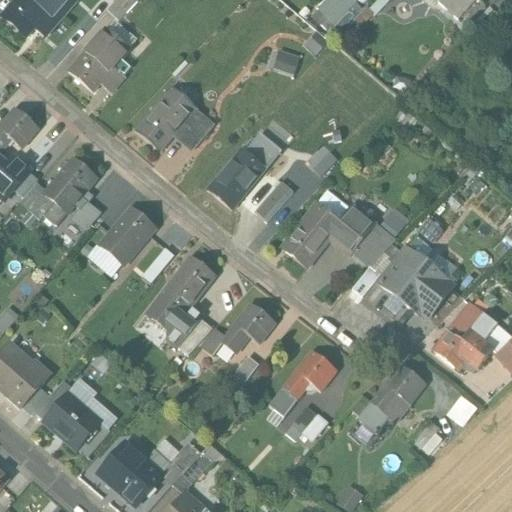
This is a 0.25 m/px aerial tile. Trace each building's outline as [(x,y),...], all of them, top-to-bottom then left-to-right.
[(74,5),(68,0),(17,0),(1,19),(27,42),(36,31),(45,39),(74,5)] [(119,0),(118,1),(131,12),(141,0),(119,0)] [(325,0),(317,9),(335,25),(357,1),(355,0),(325,0)] [(441,0),(438,5),(458,23),(478,0),(441,0)] [(317,11),(312,17),(328,32),(333,26),(317,11)] [(106,33),(70,77),(95,97),(103,86),(113,94),(130,73),(122,66),(132,54),(130,52),(127,57),(104,39),(107,34),(106,33)] [(272,68),(294,76),(301,57),(280,49),(272,68)] [(170,92),(136,133),(161,155),(176,136),(183,142),(202,119),(170,92)] [(0,156),(12,143),(22,151),(38,132),(15,111),(0,128),(0,156)] [(202,119),(183,142),(195,152),(213,129),(202,119)] [(240,152),(207,194),(232,214),(265,172),(240,152)] [(0,160),(0,199),(5,203),(13,193),(29,175),(30,173),(15,160),(8,168),(0,160)] [(46,194),(44,196),(54,206),(43,219),(56,230),(74,208),(80,213),(88,205),(82,199),(97,182),(73,161),(46,194)] [(13,193),(22,201),(36,185),(38,183),(29,175),(13,193)] [(281,184),(255,217),(268,227),(293,194),(281,184)] [(46,194),(36,185),(22,201),(19,205),(28,214),(44,196),(46,194)] [(326,193),(281,251),(306,271),(329,242),(343,225),(339,222),(348,211),(326,193)] [(44,196),(28,214),(39,223),(43,219),(54,206),(44,196)] [(375,228),(350,208),(348,211),(339,222),(343,225),(329,242),(351,259),(353,257),(369,270),(392,246),(373,231),(375,228)] [(393,234),(407,219),(395,209),(381,224),(393,234)] [(129,211),(99,247),(112,258),(126,242),(138,251),(154,233),(129,211)] [(80,213),(72,223),(81,230),(89,220),(80,213)] [(173,259),(155,245),(142,261),(151,268),(149,269),(159,277),(173,259)] [(405,251),(378,286),(420,318),(422,316),(428,321),(453,288),(405,251)] [(190,259),(146,316),(172,336),(175,332),(187,316),(216,279),(190,259)] [(69,287),(55,302),(70,316),(84,301),(69,287)] [(226,341),(223,345),(224,345),(237,356),(251,338),(261,346),(276,327),(252,308),(226,341)] [(471,308),(450,335),(449,335),(433,354),(458,374),(466,364),(478,373),(493,354),(496,357),(511,341),(511,339),(499,329),(499,330),(471,308)] [(6,315),(0,322),(0,339),(15,322),(6,315)] [(211,334),(187,316),(175,332),(183,339),(176,348),(189,358),(211,334)] [(216,333),(203,350),(214,358),(224,345),(223,345),(226,341),(216,333)] [(511,341),(496,357),(511,374),(511,341)] [(33,370),(10,350),(0,360),(0,393),(21,412),(23,410),(38,392),(50,379),(36,366),(33,370)] [(312,356),(270,409),(282,419),(295,402),(297,403),(310,386),(321,394),(336,375),(312,356)] [(259,368),(250,361),(237,377),(247,384),(259,368)] [(424,388),(400,369),(385,388),(408,406),(409,407),(424,388)] [(385,388),(372,405),(373,407),(368,413),(363,409),(353,421),(362,428),(364,426),(369,429),(374,422),(377,424),(384,415),(389,419),(391,416),(397,421),(408,406),(385,388)] [(38,392),(23,410),(32,419),(49,401),(38,392)] [(460,397),(446,416),(463,428),(477,409),(460,397)] [(102,427),(68,398),(45,426),(78,454),(102,427)] [(307,410),(286,436),(295,443),(315,417),(307,410)] [(318,419),(304,437),(313,444),(327,426),(318,419)] [(430,424),(413,442),(423,449),(440,432),(430,424)] [(126,446),(101,474),(124,494),(121,497),(135,509),(157,486),(143,474),(149,467),(147,465),(149,462),(141,455),(139,457),(126,446)] [(190,448),(162,478),(163,479),(162,480),(172,489),(201,457),(190,448)] [(201,457),(172,489),(184,499),(186,496),(212,466),(201,457)] [(0,492),(9,482),(0,473),(0,492)] [(184,499),(171,511),(204,511),(186,496),(184,499)]
